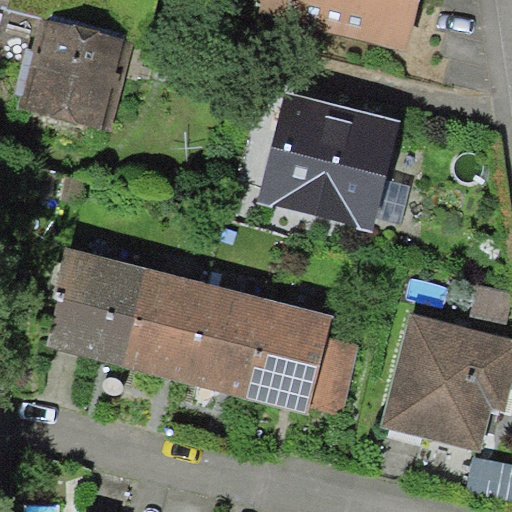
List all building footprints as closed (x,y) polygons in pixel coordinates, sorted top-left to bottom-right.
[(259,0),(256,15),(406,49),(417,0),(259,0)] [(131,43),(46,24),(25,117),(110,136),(131,43)] [(406,127),(293,102),(270,208),(383,233),(406,127)] [(339,322),(71,255),(46,353),(315,419),(339,322)] [(511,431),(511,342),(418,321),(393,429),(507,455),(511,431)]
